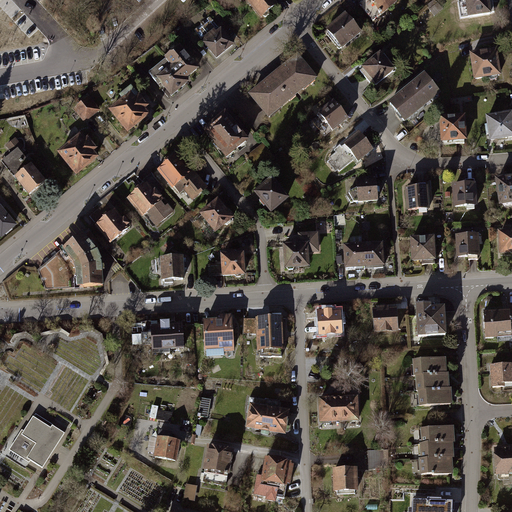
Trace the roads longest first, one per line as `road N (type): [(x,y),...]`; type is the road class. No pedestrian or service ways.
road 1 (residential): [(294,24),(400,158),(511,158)]
road 2 (residential): [(264,299),(0,314)]
road 3 (residential): [(176,123),(0,265)]
road 4 (residential): [(297,297),(308,511)]
road 5 (residential): [(176,123),(252,216),(264,299)]
road 6 (residential): [(0,78),(103,52),(158,0)]
road 7 (residential): [(466,287),(297,297)]
road 8 (residential): [(294,24),(176,123)]
road 9 (residential): [(466,287),(474,413)]
